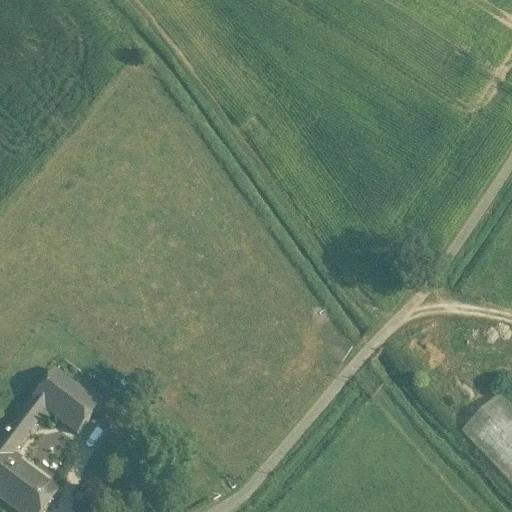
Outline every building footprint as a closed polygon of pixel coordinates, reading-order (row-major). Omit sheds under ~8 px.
[(109,395),(64,361),(55,372),(100,406),(109,395)] [(100,406),(55,372),(33,402),(46,413),(51,416),(78,436),(100,406)] [(511,408),(500,396),(461,433),(511,486),(511,408)] [(33,402),(0,445),(0,448),(12,457),(15,454),(38,423),(46,413),(33,402)] [(46,413),(38,423),(44,427),(51,416),(46,413)] [(12,457),(0,448),(0,499),(6,504),(30,470),(20,463),(12,457)] [(23,460),(15,454),(12,457),(20,463),(23,460)] [(44,511),(59,492),(30,470),(6,504),(16,511),(44,511)]
